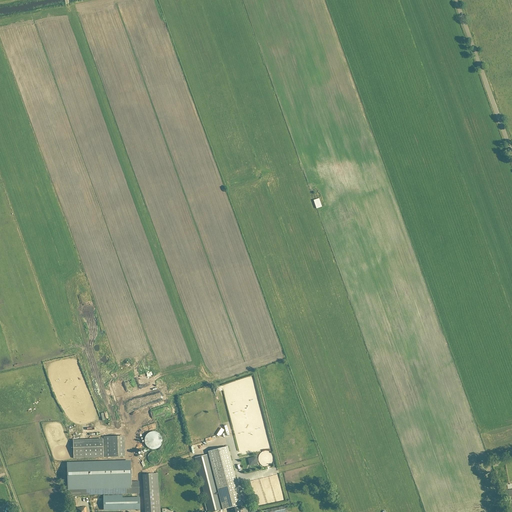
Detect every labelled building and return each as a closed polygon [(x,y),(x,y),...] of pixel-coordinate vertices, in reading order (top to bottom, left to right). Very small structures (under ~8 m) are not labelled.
[(79,353),(82,430),(108,429),(108,428),(111,428),(110,425),(108,425),(105,352),(79,353)] [(46,431),(72,430),(69,370),(43,371),(46,431)] [(103,438),(104,458),(124,457),(124,437),(103,438)] [(102,442),(72,443),(73,459),(103,458),(102,442)] [(228,508),(228,509),(228,511),(239,511),(238,506),(242,505),(227,447),(208,452),(222,510),(228,508)] [(142,469),(147,467),(142,456),(138,458),(142,469)] [(206,456),(194,458),(207,511),(216,511),(220,511),(206,456)] [(67,467),(68,484),(130,482),(130,465),(67,467)] [(142,478),(143,511),(159,511),(157,474),(146,475),(146,478),(142,478)] [(104,495),(104,499),(122,498),(122,495),(139,494),(139,481),(130,482),(68,484),(68,496),(104,495)] [(122,498),(104,499),(104,510),(120,510),(120,508),(126,508),(126,509),(139,509),(139,498),(122,498)]
